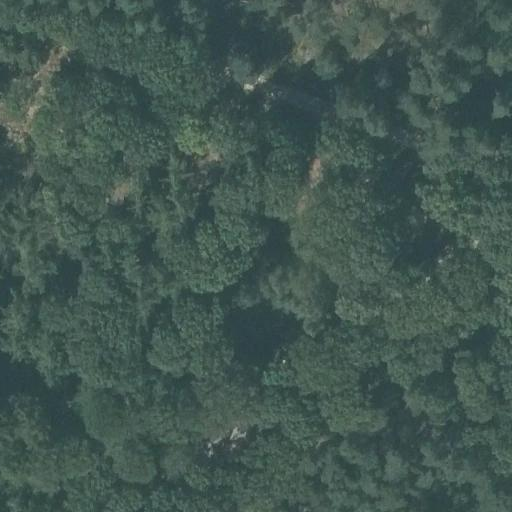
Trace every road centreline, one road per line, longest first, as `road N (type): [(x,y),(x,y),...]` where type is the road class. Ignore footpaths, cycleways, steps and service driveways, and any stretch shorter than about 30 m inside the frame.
road 1 (track): [(6,0),(511,171)]
road 2 (track): [(511,243),(266,393)]
road 3 (track): [(266,393),(0,416)]
road 4 (track): [(266,393),(136,511)]
